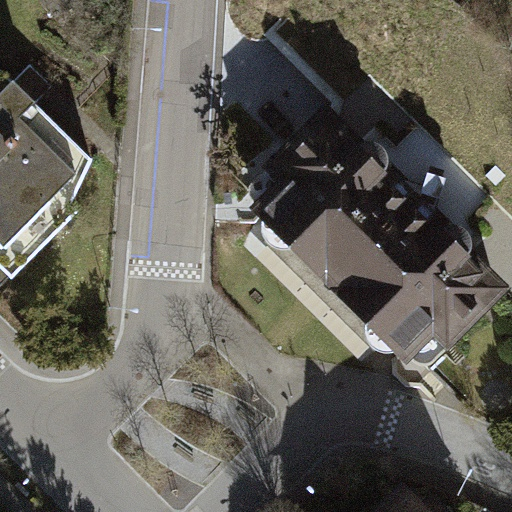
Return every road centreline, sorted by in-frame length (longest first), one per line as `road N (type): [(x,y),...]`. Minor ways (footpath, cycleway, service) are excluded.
road 1 (residential): [(50,450),(155,342),(160,326),(185,0)]
road 2 (residential): [(222,511),(333,409),(436,434),(511,465)]
